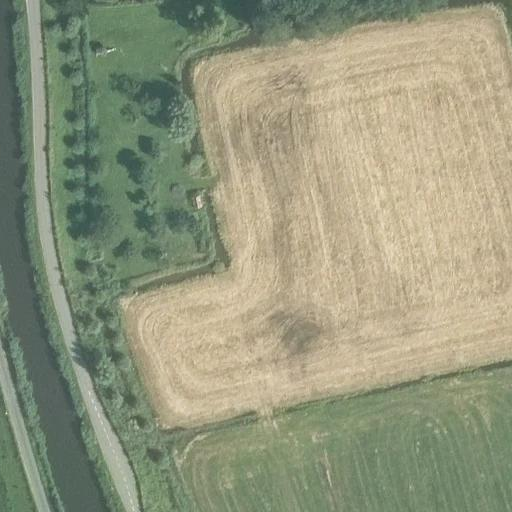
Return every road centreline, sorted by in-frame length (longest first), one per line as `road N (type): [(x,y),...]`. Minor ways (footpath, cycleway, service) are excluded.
road 1 (unclassified): [(35,0),(40,170),(66,323),(131,511)]
road 2 (unclassified): [(46,511),(0,354)]
